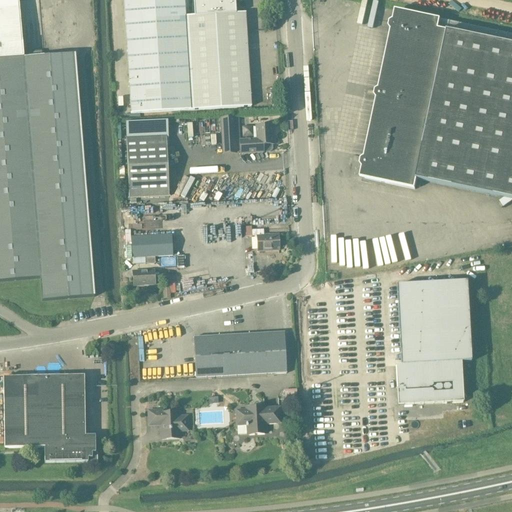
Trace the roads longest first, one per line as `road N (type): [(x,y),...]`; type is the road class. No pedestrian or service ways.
road 1 (unclassified): [(292,0),(308,268),(279,287),(45,338)]
road 2 (secondary): [(350,511),(511,482)]
